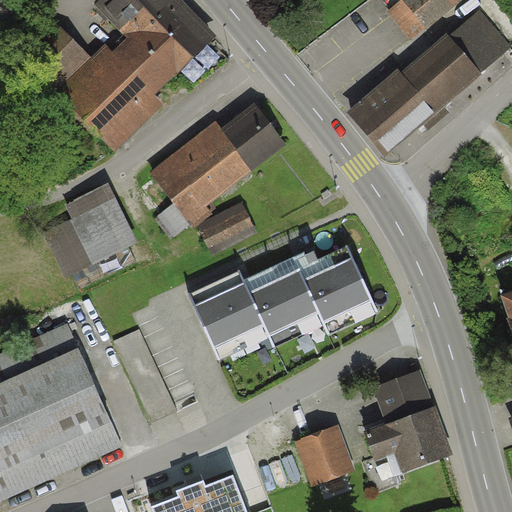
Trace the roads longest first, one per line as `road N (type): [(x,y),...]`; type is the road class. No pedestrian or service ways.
road 1 (residential): [(41,511),(198,442),(439,314)]
road 2 (track): [(0,209),(102,175),(265,50)]
road 3 (primary): [(223,0),(383,200)]
road 4 (primary): [(439,314),(495,511)]
road 5 (residential): [(383,200),(511,85)]
road 6 (primary): [(383,200),(439,314)]
